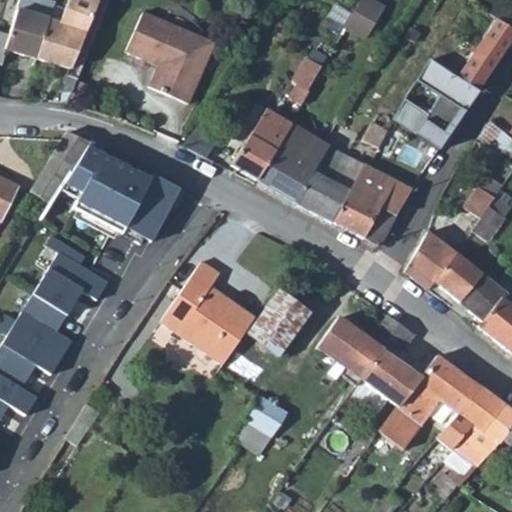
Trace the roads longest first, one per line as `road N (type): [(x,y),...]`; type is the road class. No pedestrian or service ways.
road 1 (residential): [(0,115),(61,119),(140,142),(321,236),(378,277)]
road 2 (residential): [(378,277),(511,54)]
road 3 (residential): [(378,277),(511,383)]
